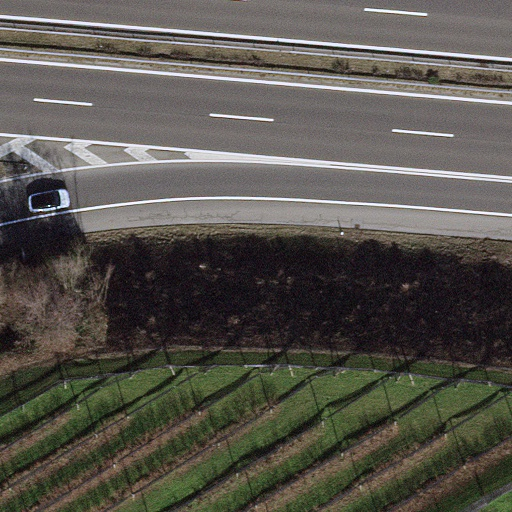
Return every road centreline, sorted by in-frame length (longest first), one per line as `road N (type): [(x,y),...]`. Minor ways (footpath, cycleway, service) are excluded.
road 1 (motorway): [(0,208),(114,188),(511,164)]
road 2 (motorway): [(0,100),(511,143)]
road 3 (motorway): [(511,22),(246,0)]
